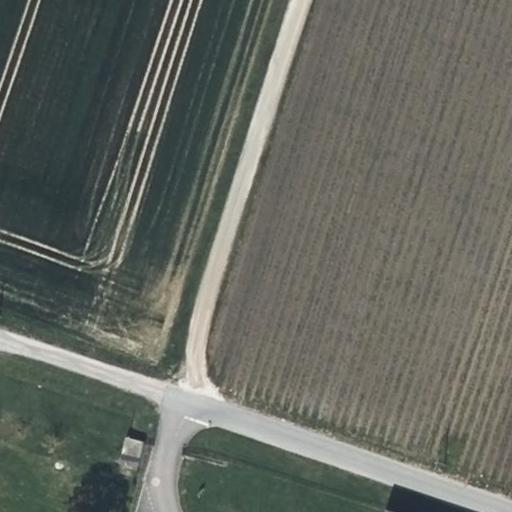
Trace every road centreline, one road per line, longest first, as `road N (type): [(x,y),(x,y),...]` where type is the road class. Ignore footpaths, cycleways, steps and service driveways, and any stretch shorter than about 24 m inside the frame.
road 1 (track): [(0,332),(182,395),(194,322),(296,0)]
road 2 (unclassified): [(165,447),(182,395),(507,511)]
